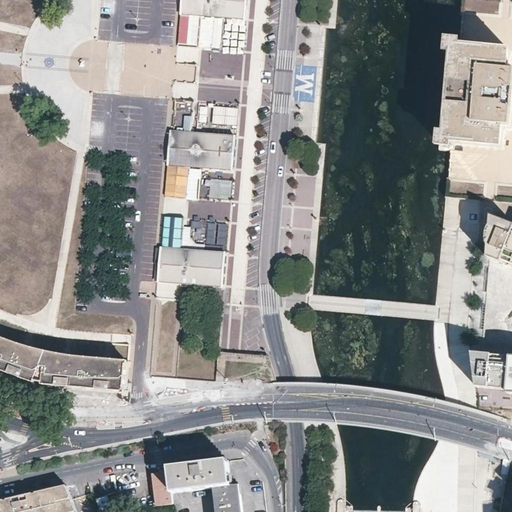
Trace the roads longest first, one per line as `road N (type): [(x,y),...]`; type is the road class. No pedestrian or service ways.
road 1 (secondary): [(301,511),(296,423),(269,297),(291,0)]
road 2 (residential): [(0,486),(241,444),(271,473),(277,511)]
road 3 (secondary): [(507,438),(346,401),(236,403)]
road 4 (residential): [(133,308),(150,101),(113,98)]
road 5 (residential): [(113,98),(94,297),(133,308)]
